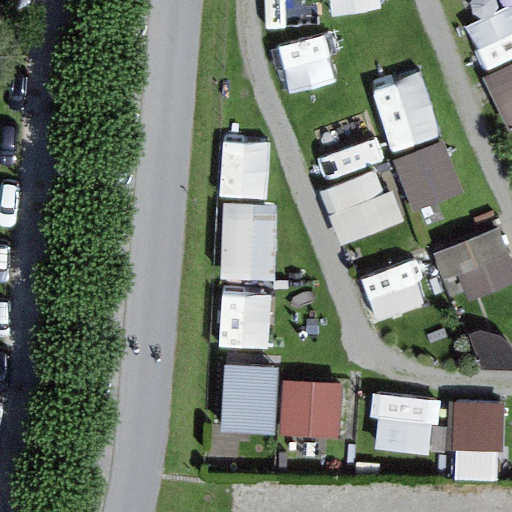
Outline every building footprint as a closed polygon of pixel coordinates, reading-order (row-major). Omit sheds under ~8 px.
[(272,0),(273,24),(328,24),(327,0),(272,0)] [(511,3),(468,24),(511,122),(511,3)] [(393,148),(444,135),(428,68),(376,81),(393,148)] [(227,135),(225,191),(271,192),(273,137),(227,135)] [(447,135),(397,154),(417,207),(467,188),(447,135)] [(384,164),(328,184),(378,318),(511,268),(511,249),(501,220),(392,260),(381,234),(407,224),(384,164)] [(229,213),(229,241),(276,240),(275,212),(229,213)] [(226,336),(274,336),(274,286),(226,286),(226,336)] [(283,375),(283,360),(226,360),(225,430),(346,431),(346,375),(283,375)] [(503,472),(504,394),(459,393),(457,470),(503,472)]
